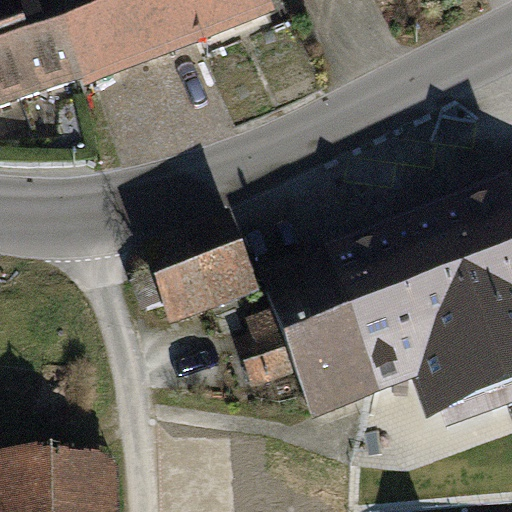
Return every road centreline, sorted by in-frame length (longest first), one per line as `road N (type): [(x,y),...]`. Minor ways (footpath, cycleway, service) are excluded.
road 1 (tertiary): [(0,217),(101,219),(170,198),(511,36)]
road 2 (track): [(143,511),(139,418),(101,219)]
